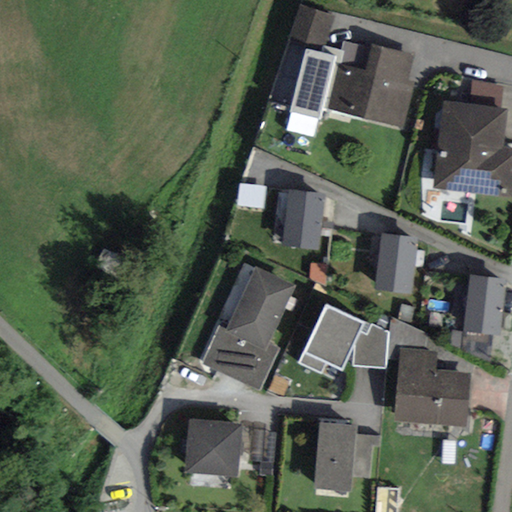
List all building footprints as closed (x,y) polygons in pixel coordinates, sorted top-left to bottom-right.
[(298,8),(289,38),(317,47),(327,17),(298,8)] [(337,54),(306,46),(290,109),(321,117),(337,54)] [(328,111),(392,124),(406,57),(368,49),(363,74),(337,69),(328,111)] [(441,104),(431,182),(508,192),(511,161),(511,152),(495,150),(501,112),(441,104)] [(242,206),(268,208),(269,187),(243,185),(242,206)] [(283,192),(280,244),(311,246),(315,194),(283,192)] [(378,236),(374,289),(406,291),(409,238),(378,236)] [(218,322),(198,364),(255,391),(275,349),(261,342),(287,287),(252,271),(226,326),(218,322)] [(466,278),(462,331),(494,333),(497,280),(466,278)] [(364,319),(328,303),(301,361),(322,371),(327,360),(342,367),(354,341),(353,364),(385,366),(387,330),(371,323),(366,333),(359,330),(364,319)] [(395,358),(389,421),(463,428),(468,378),(431,374),(432,361),(395,358)] [(353,425),(315,422),(308,492),(347,495),(348,481),(367,483),(371,442),(352,440),(353,425)] [(235,427),(185,423),(181,470),(231,474),(235,427)] [(382,484),(379,511),(403,511),(407,487),(382,484)]
